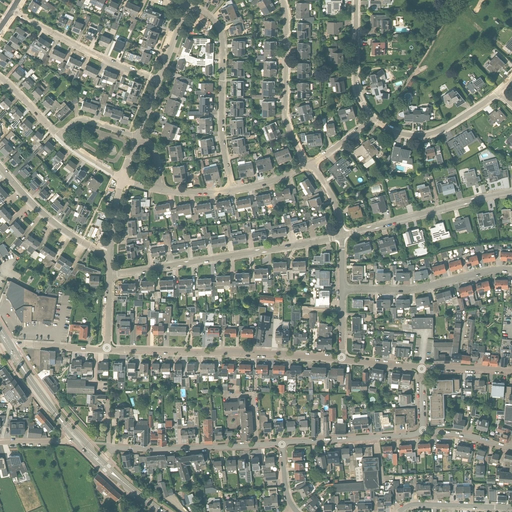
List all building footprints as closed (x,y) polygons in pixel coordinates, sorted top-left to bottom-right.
[(104,4),(105,0),(97,0),(95,5),(102,7),(101,10),(104,11),(104,10),(106,6),(106,5),(104,4)] [(223,8),(221,9),(223,16),(234,11),(232,5),(233,4),(231,0),(229,0),(226,2),(226,3),(225,3),(226,4),(222,6),(223,8)] [(261,9),(271,3),(269,0),(262,0),(258,3),(261,9)] [(328,2),(327,13),(336,13),(336,11),(340,11),(340,3),(342,3),(342,0),(330,0),(330,2),(328,2)] [(36,12),(40,6),(39,5),(32,1),(28,7),(36,13),(36,12)] [(115,23),(117,16),(114,14),(115,12),(118,4),(111,1),(108,7),(106,6),(104,10),(112,13),(111,16),(113,17),(111,21),(114,22),(115,23)] [(48,7),(54,11),(56,8),(48,2),(46,5),(48,7)] [(134,5),(127,2),(122,12),(126,13),(127,11),(130,13),(134,5)] [(271,11),(275,9),(271,3),(261,9),(265,15),(271,11)] [(132,18),(134,19),(135,19),(140,7),(134,5),(130,13),(133,14),(132,16),(132,18)] [(155,16),(160,18),(161,14),(146,9),(143,15),(148,17),(149,16),(151,17),(155,18),(155,16)] [(237,18),(234,11),(223,16),(226,23),(237,18)] [(119,12),(117,16),(115,23),(118,24),(123,13),(119,12)] [(371,27),(381,27),(381,30),(380,30),(384,30),(384,29),(388,29),(388,28),(393,28),(393,21),(390,20),(390,15),(371,15),(371,27)] [(86,16),(83,24),(75,21),(73,25),(74,26),(72,30),(79,34),(82,27),(86,28),(90,18),(86,16)] [(151,17),(148,25),(155,27),(156,27),(157,24),(162,26),(164,19),(160,18),(155,16),(155,18),(151,17)] [(65,24),(70,26),(72,20),(64,17),(64,19),(61,17),(57,24),(64,27),(65,24)] [(138,20),(135,19),(134,19),(132,24),(131,24),(129,29),(133,30),(138,20)] [(114,22),(111,28),(117,30),(119,25),(118,24),(115,23),(114,22)] [(342,27),(342,22),(328,22),(327,34),(339,34),(339,27),(342,27)] [(88,30),(85,37),(92,40),(93,39),(97,41),(102,27),(99,25),(97,29),(90,26),(88,30)] [(148,37),(157,40),(159,34),(157,34),(158,32),(154,31),(155,27),(156,27),(155,27),(148,25),(147,28),(146,28),(144,35),(148,37)] [(239,25),(229,28),(231,36),(242,32),(239,25)] [(19,40),(22,42),(28,34),(18,27),(15,32),(18,34),(16,38),(19,40)] [(17,44),(19,40),(16,38),(12,35),(8,41),(9,41),(9,40),(12,42),(10,46),(13,49),(16,51),(20,45),(17,44)] [(99,43),(107,47),(110,39),(101,35),(99,40),(100,40),(99,43)] [(45,40),(39,37),(35,44),(40,47),(45,40)] [(154,47),(157,40),(148,37),(146,41),(142,40),(140,39),(139,43),(141,44),(140,46),(142,46),(147,48),(148,45),(149,45),(154,47)] [(182,53),(188,55),(192,44),(199,44),(200,39),(191,39),(190,40),(187,38),(184,47),(186,48),(185,50),(183,50),(182,53)] [(200,39),(199,44),(206,45),(206,57),(205,59),(213,59),(213,55),(211,55),(211,52),(213,53),(213,44),(210,44),(210,39),(200,39)] [(46,51),(50,44),(45,40),(40,47),(46,51)] [(124,52),(126,48),(125,48),(128,42),(125,41),(123,45),(115,42),(113,49),(120,52),(121,52),(122,49),(125,50),(124,52)] [(384,42),(370,42),(370,46),(371,46),(371,52),(375,52),(375,55),(384,55),(384,42)] [(310,57),(310,50),(310,43),(298,43),(298,58),(310,57)] [(16,51),(13,49),(10,46),(6,44),(3,49),(6,51),(4,55),(7,57),(10,59),(16,51)] [(150,49),(147,48),(142,46),(140,50),(143,51),(141,57),(125,51),(123,58),(132,61),(133,60),(141,63),(140,63),(141,60),(144,62),(144,63),(145,62),(148,63),(151,54),(148,53),(149,50),(150,50),(150,49)] [(53,49),(49,56),(55,59),(59,52),(53,49)] [(332,62),(343,62),(343,53),(337,53),(337,49),(329,49),(329,54),(332,54),(332,62)] [(55,59),(61,62),(59,67),(61,68),(64,62),(62,61),(65,54),(59,52),(55,59)] [(40,64),(43,65),(47,57),(48,54),(45,53),(45,54),(40,64)] [(186,61),(196,64),(197,58),(188,55),(182,53),(180,57),(182,57),(181,60),(179,59),(176,68),(183,70),(186,61)] [(491,71),(493,74),(496,71),(498,72),(500,69),(498,67),(500,65),(502,67),(505,64),(497,56),(491,61),(489,59),(483,65),(490,71),(491,71)] [(76,60),(70,57),(67,63),(64,62),(61,68),(60,71),(63,72),(65,68),(68,69),(68,67),(71,69),(76,60)] [(213,59),(205,59),(203,59),(197,58),(196,64),(197,65),(205,65),(205,75),(213,75),(213,66),(211,66),(211,63),(213,63),(213,59)] [(71,69),(70,71),(76,73),(74,76),(77,78),(78,76),(81,71),(78,70),(82,63),(76,60),(71,69)] [(81,71),(78,76),(81,77),(83,72),(89,75),(92,68),(86,65),(83,72),(81,71)] [(12,74),(18,79),(23,73),(18,68),(12,74)] [(98,78),(95,77),(98,71),(92,68),(89,75),(95,78),(92,83),(95,85),(98,78)] [(31,69),(25,74),(28,76),(29,77),(22,83),(28,89),(36,81),(30,75),(34,71),(31,69)] [(101,78),(107,80),(110,72),(104,70),(101,78)] [(382,85),(381,82),(382,81),(382,80),(381,75),(384,74),(381,70),(375,74),(370,75),(371,77),(368,77),(370,84),(371,87),(382,85)] [(116,75),(110,72),(107,80),(113,82),(116,75)] [(344,91),(343,81),(338,82),(337,78),(330,79),(331,84),(335,84),(337,92),(344,91)] [(467,86),(472,94),(472,93),(475,91),(476,91),(476,90),(485,84),(480,78),(471,84),(471,83),(467,86)] [(176,79),(173,86),(184,90),(187,84),(176,79)] [(134,81),(131,87),(139,90),(141,84),(142,84),(134,81)] [(201,83),(201,91),(196,91),(195,94),(199,94),(205,94),(205,91),(212,92),(212,83),(201,83)] [(40,84),(31,93),(37,98),(43,92),(42,92),(43,91),(45,93),(51,88),(49,86),(45,89),(40,84)] [(375,93),(375,94),(377,99),(381,98),(382,98),(389,99),(389,94),(386,94),(382,93),(383,91),(383,88),(382,85),(371,87),(373,93),(375,93)] [(182,97),(184,90),(173,86),(171,93),(181,97),(180,100),(184,101),(185,101),(186,101),(186,100),(186,99),(186,98),(185,98),(182,97)] [(137,96),(139,90),(131,87),(129,93),(137,96)] [(263,99),(263,96),(270,96),(274,96),(274,89),(263,89),(262,95),(252,95),(251,99),(263,99)] [(448,102),(450,105),(458,99),(458,98),(460,97),(462,99),(454,89),(444,96),(445,103),(448,102)] [(129,93),(125,92),(123,97),(117,95),(116,98),(126,102),(132,104),(132,102),(135,103),(135,102),(137,96),(129,93)] [(7,97),(4,94),(0,97),(0,99),(2,102),(0,104),(5,109),(11,103),(6,98),(7,97)] [(205,94),(199,94),(199,97),(200,97),(200,104),(212,105),(212,98),(205,97),(205,94)] [(55,104),(57,102),(55,100),(53,102),(48,96),(42,103),(48,108),(48,107),(51,109),(55,104)] [(169,98),(166,105),(178,109),(180,102),(183,103),(184,101),(180,100),(179,102),(169,98)] [(95,113),(96,110),(98,106),(97,106),(98,102),(91,100),(90,103),(88,111),(95,114),(95,113)] [(81,109),(88,111),(90,103),(83,101),(82,105),(81,109)] [(58,107),(61,110),(66,116),(73,110),(72,105),(69,108),(64,102),(60,105),(57,102),(55,104),(58,107)] [(114,106),(107,103),(106,105),(106,106),(105,106),(104,110),(104,111),(103,114),(111,117),(113,109),(114,106)] [(416,122),(416,111),(413,111),(408,112),(408,110),(411,109),(409,103),(407,104),(407,105),(402,107),(403,112),(399,113),(400,117),(404,117),(404,121),(416,122)] [(204,112),(212,112),(212,105),(200,104),(200,111),(188,111),(188,115),(204,115),(204,112)] [(309,104),(298,107),(300,114),(311,111),(309,104)] [(175,116),(178,109),(166,105),(164,112),(175,116)] [(17,120),(15,121),(13,124),(12,123),(10,125),(13,129),(19,122),(17,120),(23,114),(18,109),(16,106),(11,111),(14,113),(12,115),(15,118),(17,120)] [(355,118),(352,106),(345,108),(349,120),(355,118)] [(421,119),(424,119),(429,119),(429,115),(432,108),(427,106),(426,108),(420,108),(420,111),(416,111),(416,122),(420,122),(421,119)] [(349,120),(345,108),(338,111),(342,122),(349,120)] [(113,109),(111,117),(120,120),(122,112),(113,109)] [(272,116),(274,116),(274,109),(262,109),(263,116),(267,116),(267,120),(270,120),(270,119),(272,119),(272,116)] [(504,119),(506,117),(499,109),(496,112),(495,111),(488,117),(490,119),(488,121),(491,125),(492,125),(493,124),(495,123),(494,122),(498,118),(501,121),(503,119),(504,119)] [(58,118),(59,119),(61,121),(66,116),(61,110),(55,115),(58,118)] [(128,120),(130,112),(123,110),(122,112),(120,120),(119,121),(127,124),(126,124),(127,123),(128,120)] [(311,111),(300,114),(302,121),(313,118),(311,111)] [(200,118),(200,126),(212,125),(211,118),(204,118),(204,115),(188,115),(188,118),(200,118)] [(231,128),(243,127),(243,120),(243,118),(235,118),(236,120),(231,120),(231,128)] [(331,135),(336,134),(334,124),(326,125),(325,118),(321,119),(322,126),(326,126),(328,137),(331,137),(331,135)] [(23,134),(27,138),(33,131),(29,127),(32,124),(31,125),(29,123),(29,122),(26,119),(21,126),(24,128),(23,134)] [(177,134),(175,133),(177,126),(166,122),(163,130),(175,134),(177,134)] [(267,133),(278,129),(275,122),(264,126),(267,133)] [(231,128),(231,135),(243,134),(243,136),(245,136),(249,135),(250,135),(253,135),(253,132),(250,133),(250,132),(243,133),(243,127),(231,128)] [(275,138),(281,135),(278,129),(267,133),(270,140),(271,143),(276,141),(275,138)] [(163,130),(161,136),(172,140),(173,139),(174,140),(175,139),(176,140),(177,134),(175,134),(163,130)] [(13,132),(11,131),(0,141),(0,145),(2,147),(0,148),(0,149),(2,152),(3,152),(5,154),(5,155),(11,149),(6,144),(8,142),(7,141),(14,134),(13,132)] [(33,153),(38,147),(35,145),(43,136),(37,131),(32,137),(34,140),(31,143),(33,146),(30,150),(33,152),(33,153)] [(466,131),(451,140),(455,147),(464,142),(466,144),(466,145),(472,141),(472,140),(466,131)] [(320,133),(313,134),(315,146),(322,145),(320,133)] [(313,134),(306,135),(308,147),(315,146),(313,134)] [(201,147),(213,145),(212,138),(200,140),(201,147)] [(243,138),(232,140),(233,147),(245,145),(243,138)] [(367,142),(366,141),(361,144),(362,144),(372,157),(375,154),(379,152),(376,149),(374,150),(371,145),(372,144),(369,140),(367,142)] [(48,153),(53,147),(50,144),(49,144),(47,143),(48,142),(48,141),(40,150),(38,147),(33,153),(35,155),(39,151),(42,153),(45,150),(48,153)] [(23,158),(20,155),(21,154),(18,151),(25,144),(22,142),(15,149),(18,152),(9,160),(14,166),(23,158)] [(372,157),(362,144),(356,149),(357,149),(353,152),(357,157),(358,158),(360,157),(359,156),(361,155),(364,158),(362,160),(365,163),(372,158),(372,157)] [(181,145),(169,147),(170,154),(182,152),(181,145)] [(213,145),(201,147),(202,154),(214,153),(213,145)] [(239,158),(249,155),(249,151),(246,152),(245,145),(233,147),(234,154),(242,153),(243,156),(239,158)] [(412,158),(409,158),(411,152),(411,151),(410,151),(403,150),(403,149),(402,152),(400,151),(401,147),(394,146),(393,151),(391,160),(398,162),(401,163),(402,160),(407,161),(407,163),(412,165),(412,158)] [(426,152),(425,152),(425,153),(426,153),(428,160),(433,158),(432,156),(435,155),(437,164),(443,163),(439,148),(437,148),(437,147),(435,147),(435,149),(434,149),(434,147),(425,149),(426,152)] [(281,151),(285,162),(292,159),(288,148),(281,151)] [(55,172),(57,170),(62,165),(59,162),(64,156),(59,151),(58,151),(53,157),(56,160),(54,162),(56,164),(51,169),(55,172)] [(274,153),(278,164),(285,162),(281,151),(274,153)] [(170,154),(171,161),(183,159),(182,152),(170,154)] [(335,164),(345,177),(352,172),(349,168),(347,170),(343,163),(348,160),(345,156),(335,164)] [(270,157),(263,159),(266,171),(273,169),(270,157)] [(256,161),(259,172),(266,171),(263,159),(256,161)] [(69,160),(67,163),(65,166),(71,171),(76,165),(69,160)] [(30,164),(28,163),(26,165),(19,172),(24,177),(24,178),(30,172),(33,168),(30,165),(30,164)] [(210,166),(210,168),(213,180),(220,178),(217,167),(216,164),(210,165),(210,166)] [(245,165),(247,177),(254,175),(252,164),(245,165)] [(345,178),(345,177),(335,164),(329,169),(332,173),(333,172),(337,178),(335,180),(338,183),(345,178)] [(238,166),(239,170),(240,178),(247,177),(245,165),(238,166)] [(501,179),(505,178),(503,170),(502,171),(501,168),(499,169),(498,165),(486,168),(490,183),(498,181),(498,180),(501,179)] [(184,166),(172,168),(173,175),(185,173),(184,166)] [(203,170),(206,181),(213,180),(210,168),(203,170)] [(75,171),(73,174),(70,177),(73,179),(74,178),(77,179),(80,181),(86,173),(83,171),(80,169),(77,173),(75,171)] [(468,170),(469,172),(464,174),(467,187),(472,186),(471,185),(474,184),(475,188),(478,187),(479,187),(477,181),(480,180),(479,176),(476,177),(474,169),(468,170)] [(31,176),(34,179),(29,184),(34,189),(40,184),(42,186),(45,183),(43,181),(36,175),(38,173),(35,171),(31,176)] [(174,182),(186,180),(185,173),(173,175),(174,182)] [(455,192),(454,188),(454,186),(457,185),(455,177),(447,179),(449,186),(442,188),(444,195),(455,192)] [(92,193),(86,201),(92,204),(97,193),(94,190),(100,183),(93,178),(87,186),(90,187),(91,193),(92,193)] [(305,188),(311,184),(308,178),(301,182),(305,188)] [(309,194),(315,191),(311,184),(305,188),(309,194)] [(422,201),(432,198),(429,185),(419,188),(422,201)] [(79,188),(75,194),(79,196),(83,191),(79,188)] [(282,190),(284,197),(285,200),(291,199),(292,202),(295,201),(294,194),(293,194),(292,191),(290,191),(289,188),(282,190)] [(50,190),(47,192),(43,189),(38,194),(45,200),(50,195),(52,192),(53,192),(53,191),(53,190),(52,190),(51,190),(50,190)] [(278,202),(285,200),(284,197),(282,190),(275,192),(277,197),(274,198),(276,209),(276,210),(279,209),(278,202)] [(405,190),(397,192),(397,191),(389,194),(391,201),(395,200),(397,208),(404,206),(404,205),(405,204),(406,205),(409,205),(405,190)] [(63,198),(56,193),(50,200),(53,202),(51,204),(56,209),(55,210),(58,212),(61,209),(63,211),(67,206),(69,204),(67,201),(62,206),(59,203),(63,198)] [(314,199),(313,196),(319,194),(318,193),(308,198),(304,200),(304,201),(313,199),(315,206),(320,204),(322,204),(319,197),(314,199)] [(270,194),(263,195),(264,202),(271,201),(273,210),(276,209),(274,198),(271,199),(270,194)] [(264,202),(263,195),(256,196),(257,203),(264,202)] [(371,203),(374,213),(379,212),(379,211),(381,210),(382,213),(386,211),(385,206),(382,196),(376,198),(377,201),(371,203)] [(244,207),(251,206),(250,199),(243,200),(244,207)] [(223,201),(225,212),(231,211),(231,212),(232,212),(232,216),(235,215),(234,210),(234,205),(231,205),(230,200),(223,201)] [(243,200),(236,201),(237,208),(244,207),(243,200)] [(216,205),(214,206),(216,217),(216,220),(218,220),(218,216),(219,216),(218,213),(225,212),(223,201),(216,203),(216,205)] [(175,220),(173,210),(171,211),(169,203),(162,205),(164,212),(164,215),(171,214),(173,226),(176,226),(176,225),(176,220),(175,220)] [(211,206),(210,203),(203,204),(205,214),(212,213),(212,217),(214,217),(216,217),(214,206),(213,206),(213,205),(211,206)] [(183,205),(184,212),(185,215),(192,214),(190,204),(183,205)] [(198,214),(195,215),(196,220),(199,219),(198,215),(205,214),(203,204),(196,205),(198,214)] [(84,205),(83,206),(80,205),(76,212),(79,214),(86,217),(89,210),(86,209),(87,208),(86,207),(84,205)] [(164,215),(164,212),(162,205),(155,206),(157,215),(154,215),(155,220),(158,220),(158,217),(164,215)] [(183,205),(176,206),(176,210),(173,210),(175,220),(176,220),(179,220),(177,213),(184,212),(183,205)] [(352,219),(363,216),(360,207),(359,208),(358,205),(348,208),(349,212),(350,212),(352,219)] [(141,210),(141,207),(132,207),(132,213),(141,213),(141,217),(146,216),(149,216),(149,213),(143,213),(143,209),(141,210)] [(503,223),(511,222),(511,223),(511,222),(511,210),(510,211),(510,210),(510,209),(502,210),(503,220),(502,220),(503,223)] [(7,222),(12,217),(7,212),(2,217),(7,222)] [(495,225),(493,217),(490,218),(489,213),(483,214),(483,213),(477,214),(477,217),(477,219),(478,219),(479,226),(483,225),(484,227),(495,225)] [(86,217),(79,214),(77,217),(75,216),(73,220),(77,222),(77,221),(79,222),(83,224),(86,217)] [(314,219),(311,220),(313,227),(320,225),(318,218),(317,215),(313,216),(314,219)] [(327,223),(325,216),(318,218),(320,225),(327,223)] [(456,222),(454,223),(456,232),(458,231),(458,228),(465,226),(467,232),(472,231),(468,217),(463,218),(464,220),(461,221),(460,218),(455,219),(456,222)] [(298,220),(291,222),(290,218),(287,219),(288,225),(291,224),(294,233),(301,231),(298,220)] [(285,224),(278,225),(280,236),(287,235),(285,225),(288,225),(287,219),(284,219),(285,224)] [(301,219),(298,220),(301,231),(307,229),(305,222),(302,222),(301,219)] [(128,221),(129,228),(136,228),(139,227),(138,220),(128,221)] [(15,221),(9,226),(11,228),(9,230),(12,233),(20,226),(15,221)] [(271,226),(270,222),(267,223),(269,234),(272,234),(273,237),(280,236),(278,225),(271,226)] [(443,222),(435,224),(435,227),(430,229),(432,237),(446,233),(443,222)] [(266,235),(269,234),(267,223),(264,224),(265,228),(261,229),(258,229),(260,239),(267,238),(266,235)] [(13,244),(16,245),(20,240),(18,238),(25,231),(20,226),(12,233),(17,239),(13,244)] [(129,235),(137,234),(137,239),(142,238),(148,238),(147,234),(148,234),(148,232),(143,233),(139,232),(139,227),(136,228),(129,228),(129,235)] [(228,236),(231,235),(232,244),(239,243),(238,232),(237,232),(231,233),(230,229),(227,229),(227,230),(228,236)] [(253,240),(260,239),(258,229),(255,230),(255,233),(251,233),(253,240)] [(403,234),(406,244),(405,244),(406,246),(425,241),(423,235),(422,230),(419,231),(418,229),(410,231),(410,230),(410,232),(403,234)] [(245,234),(242,235),(241,231),(237,232),(238,232),(239,243),(246,241),(245,234)] [(192,249),(199,248),(197,238),(190,239),(190,234),(189,235),(187,235),(186,235),(188,241),(191,240),(192,249)] [(23,242),(20,240),(16,245),(18,248),(21,244),(28,248),(34,239),(28,235),(24,241),(23,241),(23,242)] [(177,241),(179,252),(186,250),(184,241),(188,241),(186,235),(184,236),(184,239),(177,241)] [(197,238),(199,248),(206,247),(205,238),(204,236),(197,237),(197,238)] [(218,236),(211,237),(212,247),(219,246),(218,239),(218,236)] [(385,238),(389,252),(389,253),(397,251),(393,238),(389,239),(388,237),(385,238)] [(161,244),(157,245),(159,255),(166,254),(164,242),(167,241),(167,238),(166,238),(163,239),(164,242),(160,242),(161,244)] [(225,238),(218,239),(219,246),(226,245),(225,238)] [(389,252),(385,238),(378,240),(381,255),(389,252)] [(30,256),(33,258),(37,252),(35,250),(40,243),(34,239),(28,248),(33,251),(32,254),(30,256)] [(146,241),(147,246),(148,253),(151,252),(152,256),(159,255),(157,245),(150,246),(149,240),(148,240),(148,241),(146,241)] [(177,241),(170,242),(172,253),(179,252),(177,241)] [(354,252),(354,259),(360,260),(360,254),(372,251),(369,242),(365,243),(365,242),(354,245),(354,246),(353,247),(354,252)] [(0,265),(0,266),(0,265),(0,257),(8,253),(3,243),(0,244),(0,265)] [(126,245),(127,252),(139,250),(144,249),(144,247),(144,245),(139,246),(135,244),(133,244),(126,245)] [(40,252),(39,254),(38,255),(44,259),(46,256),(50,250),(44,246),(40,252)] [(459,254),(461,253),(460,248),(457,249),(459,257),(454,258),(457,269),(462,268),(462,267),(459,254)] [(56,253),(50,250),(46,256),(44,259),(43,260),(48,264),(46,266),(49,268),(53,262),(51,261),(56,253)] [(140,252),(139,250),(127,252),(128,259),(139,257),(138,252),(140,252)] [(329,260),(329,253),(324,253),(324,256),(314,256),(314,261),(319,261),(319,264),(326,264),(326,266),(333,266),(333,260),(329,260)] [(471,257),(470,253),(464,255),(467,266),(468,266),(473,265),(471,257)] [(53,262),(49,268),(51,270),(53,268),(58,271),(66,259),(60,255),(55,264),(53,262)] [(471,257),(473,265),(478,263),(479,263),(477,255),(471,257)] [(451,270),(457,269),(454,258),(448,260),(448,263),(450,271),(451,270)] [(69,269),(72,263),(66,259),(58,271),(65,276),(64,277),(67,279),(72,271),(69,269)] [(305,261),(299,262),(299,273),(305,272),(305,280),(308,280),(308,272),(305,272),(305,270),(306,270),(305,265),(306,265),(306,264),(305,264),(305,261)] [(286,262),(280,262),(280,274),(287,274),(287,279),(290,279),(290,271),(287,272),(286,262)] [(293,273),(299,273),(299,262),(292,262),(293,271),(290,271),(290,279),(293,279),(293,273)] [(67,279),(63,285),(69,289),(76,276),(75,275),(77,271),(77,272),(78,270),(89,274),(89,284),(98,285),(98,277),(100,277),(100,271),(100,272),(93,272),(93,269),(84,266),(85,265),(77,263),(72,271),(67,279)] [(438,265),(440,273),(445,272),(446,272),(444,264),(438,265)] [(427,270),(424,270),(424,266),(420,267),(420,269),(422,278),(428,276),(427,270)] [(268,286),(271,286),(271,280),(268,280),(268,277),(268,273),(268,272),(267,269),(261,269),(261,277),(262,282),(268,282),(268,286)] [(249,290),(252,290),(252,284),(249,284),(249,282),(249,277),(249,276),(249,273),(242,273),(243,285),(249,285),(249,290)] [(214,282),(215,296),(218,296),(217,289),(224,288),(223,276),(217,276),(217,279),(217,281),(217,282),(214,282)] [(230,293),(233,293),(233,287),(230,287),(230,280),(230,279),(230,276),(223,276),(224,288),(230,288),(230,293)] [(329,285),(329,278),(319,278),(317,278),(317,285),(315,285),(315,288),(320,288),(320,285),(329,285)] [(193,297),(196,296),(195,291),(192,291),(192,283),(192,282),(192,279),(185,280),(186,292),(192,292),(193,297)] [(205,291),(204,279),(198,279),(198,290),(195,291),(196,296),(199,296),(198,291),(205,291)] [(211,279),(204,279),(205,291),(211,291),(211,296),(215,296),(214,282),(211,283),(211,281),(211,279)] [(180,292),(186,292),(185,280),(179,280),(179,283),(179,284),(179,290),(176,290),(176,296),(180,296),(180,292)] [(488,281),(482,282),(484,291),(490,289),(488,280),(488,281)] [(6,295),(21,320),(42,321),(42,322),(43,322),(43,321),(46,321),(44,325),(47,326),(48,321),(52,322),(56,298),(43,295),(37,295),(37,294),(28,290),(23,287),(10,281),(6,295)] [(148,290),(147,281),(141,281),(141,284),(141,286),(141,287),(138,287),(138,293),(139,299),(143,299),(143,292),(142,293),(141,290),(148,290)] [(478,292),(484,291),(482,282),(476,284),(476,283),(476,284),(478,292)] [(471,285),(465,286),(467,295),(473,294),(471,285)] [(47,293),(50,293),(53,289),(48,286),(44,294),(45,294),(47,293)] [(464,309),(463,300),(465,299),(464,298),(468,297),(467,295),(465,286),(459,288),(461,297),(461,298),(457,298),(457,299),(459,304),(460,310),(464,309)] [(316,297),(319,297),(329,297),(329,294),(331,294),(331,289),(326,289),(323,289),(323,290),(320,290),(320,288),(315,288),(315,290),(316,290),(316,297)] [(450,290),(443,293),(446,303),(450,302),(450,303),(453,303),(454,306),(457,305),(459,304),(457,299),(452,300),(450,290)] [(435,295),(437,302),(438,305),(446,303),(443,293),(435,295)] [(363,304),(370,304),(370,313),(373,313),(373,306),(373,301),(370,301),(370,300),(362,300),(361,300),(352,300),(352,307),(363,307),(363,304)] [(383,307),(383,300),(377,300),(377,306),(373,306),(373,313),(373,314),(377,314),(377,311),(383,311),(383,307)] [(291,320),(291,321),(296,321),(295,321),(296,312),(300,312),(300,305),(291,305),(291,320)] [(259,307),(259,315),(273,316),(273,308),(259,307)] [(153,334),(158,334),(159,317),(159,312),(151,311),(151,317),(151,318),(155,318),(156,318),(155,325),(153,325),(153,334)] [(131,325),(130,325),(130,322),(134,322),(134,316),(134,313),(130,313),(130,316),(130,317),(125,317),(125,333),(130,333),(131,325)] [(230,329),(230,336),(236,336),(236,331),(239,331),(239,326),(239,313),(234,313),(234,320),(235,320),(235,326),(231,326),(230,329)] [(120,333),(125,333),(125,317),(121,317),(121,314),(117,314),(117,323),(120,323),(120,325),(120,333)] [(360,324),(360,318),(365,318),(365,314),(360,314),(360,317),(356,317),(355,317),(352,317),(352,324),(360,324)] [(259,330),(257,344),(262,344),(263,329),(269,330),(271,316),(260,315),(259,321),(259,326),(259,329),(259,330)] [(424,328),(433,328),(433,317),(419,317),(414,318),(412,318),(412,329),(424,328)] [(214,325),(213,335),(219,336),(219,331),(222,331),(222,319),(219,319),(219,325),(217,325),(214,325)] [(230,336),(230,329),(228,328),(228,327),(228,324),(226,324),(226,319),(225,319),(222,319),(222,331),(225,331),(224,336),(230,336)] [(460,331),(461,323),(455,322),(454,330),(453,342),(452,349),(451,361),(457,361),(460,362),(461,355),(458,354),(456,354),(457,346),(458,346),(460,331)] [(178,334),(178,326),(178,323),(170,323),(170,326),(170,334),(178,334)] [(317,346),(317,347),(324,347),(324,323),(320,323),(319,338),(317,338),(317,342),(314,342),(313,343),(313,345),(314,346),(317,346)] [(324,323),(324,347),(331,348),(331,338),(329,338),(329,333),(331,333),(332,333),(332,332),(332,327),(332,326),(328,326),(328,323),(326,323),(325,323),(324,323)] [(87,339),(88,326),(80,325),(75,324),(71,324),(70,324),(70,327),(69,330),(74,331),(74,330),(80,330),(79,338),(87,339)] [(357,331),(360,331),(360,334),(365,334),(365,330),(363,330),(363,324),(360,324),(352,324),(353,331),(356,331),(357,331)] [(468,324),(466,338),(468,338),(473,339),(475,325),(468,324)] [(213,335),(214,325),(205,325),(205,330),(208,330),(208,335),(213,335)] [(186,335),(186,327),(178,326),(178,334),(185,335),(186,335)] [(239,326),(239,331),(242,331),(241,336),(247,336),(247,329),(245,329),(245,326),(239,326)] [(247,329),(247,336),(253,336),(253,332),(256,332),(256,327),(250,326),(250,329),(247,329)] [(392,347),(393,342),(393,339),(393,335),(393,332),(384,332),(383,335),(389,335),(388,342),(383,341),(382,346),(382,354),(389,354),(389,347),(392,347)] [(294,343),(297,343),(299,343),(299,340),(307,340),(307,336),(307,334),(294,333),(294,340),(294,343)] [(361,344),(362,336),(354,335),(353,339),(358,340),(357,344),(353,344),(353,348),(353,351),(353,352),(356,352),(356,351),(360,352),(360,351),(363,351),(364,345),(361,344)] [(382,346),(383,341),(377,341),(373,340),(372,346),(375,346),(374,353),(382,354),(382,346)] [(395,347),(394,355),(401,355),(402,344),(397,343),(397,342),(393,342),(392,347),(395,347)] [(450,363),(451,356),(451,352),(449,352),(448,356),(445,357),(445,354),(440,355),(440,357),(438,357),(438,349),(452,349),(453,342),(448,342),(434,343),(434,363),(450,363)] [(502,353),(502,356),(511,357),(511,354),(511,342),(510,342),(509,350),(508,353),(502,353)] [(402,343),(402,344),(401,355),(409,356),(409,349),(412,349),(412,344),(408,343),(402,343)] [(472,343),(472,347),(470,359),(477,360),(478,357),(478,353),(481,354),(482,346),(478,345),(478,346),(473,345),(473,343),(472,343)] [(466,355),(461,355),(460,362),(470,363),(470,359),(472,347),(468,346),(466,355)] [(38,374),(42,379),(48,374),(49,375),(49,369),(49,364),(49,363),(50,351),(40,350),(40,373),(38,374)] [(55,352),(50,351),(49,363),(49,364),(61,364),(61,362),(61,357),(55,357),(55,352)] [(497,365),(498,359),(498,356),(490,355),(490,356),(489,365),(497,366),(497,365)] [(506,366),(507,357),(502,356),(502,357),(501,357),(501,359),(498,359),(497,365),(501,365),(501,366),(506,366)] [(71,371),(81,372),(81,371),(81,360),(75,360),(75,362),(74,362),(74,363),(72,363),(72,362),(71,371)] [(82,360),(81,360),(81,371),(81,372),(81,373),(87,374),(87,372),(87,371),(92,371),(92,362),(85,362),(85,364),(82,364),(82,360)] [(97,374),(103,374),(103,372),(108,372),(108,367),(108,362),(101,362),(101,365),(98,365),(97,374)] [(122,371),(122,363),(121,363),(119,362),(119,363),(118,363),(118,364),(115,364),(115,369),(115,371),(119,371),(118,381),(118,382),(124,382),(125,371),(122,371)] [(135,370),(135,363),(128,363),(128,375),(133,375),(133,379),(138,379),(139,371),(135,371),(135,370)] [(140,363),(140,370),(140,371),(139,371),(138,379),(142,379),(142,375),(147,375),(148,363),(140,363)] [(156,363),(153,363),(153,364),(152,363),(152,376),(159,376),(159,371),(162,371),(162,364),(159,364),(158,364),(158,363),(156,363)] [(175,364),(175,373),(174,373),(174,377),(182,377),(182,373),(182,364),(175,364)] [(228,371),(228,364),(222,364),(222,368),(220,368),(218,368),(218,374),(218,376),(225,376),(225,373),(225,371),(228,371)] [(231,374),(236,374),(236,369),(234,369),(234,364),(228,364),(228,371),(231,371),(231,374)] [(242,371),(245,371),(245,364),(239,364),(239,369),(236,369),(236,374),(242,374),(242,371)] [(251,365),(245,364),(245,371),(248,372),(248,374),(253,374),(253,369),(251,369),(251,365)] [(262,365),(256,365),(256,369),(253,369),(253,374),(260,374),(260,372),(262,372),(262,365)] [(265,375),(270,375),(270,370),(268,369),(268,365),(262,365),(262,372),(265,372),(265,375)] [(279,373),(279,365),(273,365),(273,370),(270,370),(270,375),(275,375),(275,373),(278,373),(279,373)] [(285,366),(279,365),(279,373),(278,373),(278,375),(281,376),(286,376),(287,376),(287,370),(284,370),(285,366)] [(290,370),(287,370),(287,376),(286,376),(286,378),(295,378),(295,376),(295,373),(296,366),(290,366),(290,370)] [(295,373),(295,376),(304,376),(304,371),(301,371),(301,366),(296,366),(295,373)] [(3,393),(17,384),(14,379),(12,380),(10,377),(11,377),(4,367),(0,369),(0,374),(7,384),(4,386),(6,388),(2,391),(3,393)] [(311,380),(311,378),(314,378),(314,381),(318,381),(319,367),(312,367),(311,377),(308,377),(309,393),(313,393),(312,380),(311,380)] [(329,389),(328,382),(328,378),(325,378),(326,368),(319,367),(318,381),(322,381),(322,380),(325,380),(325,389),(329,389)] [(368,379),(377,381),(378,375),(378,369),(372,368),(372,371),(370,371),(368,379)] [(383,370),(378,369),(378,375),(377,381),(385,382),(386,373),(383,373),(383,370)] [(351,388),(361,389),(361,382),(350,382),(350,373),(346,373),(346,389),(346,396),(348,396),(348,389),(350,389),(350,388),(351,388)] [(387,383),(399,385),(399,378),(400,373),(392,373),(392,378),(388,377),(387,383)] [(50,390),(53,394),(57,391),(57,387),(56,386),(58,384),(56,381),(52,383),(50,381),(52,379),(49,375),(48,374),(42,379),(48,387),(50,390)] [(399,378),(399,385),(409,386),(410,381),(411,381),(411,378),(410,378),(410,374),(403,374),(402,379),(399,378)] [(67,393),(94,394),(94,385),(85,385),(86,380),(81,379),(72,379),(68,379),(67,379),(67,393)] [(443,393),(452,392),(457,392),(457,390),(459,390),(459,381),(458,381),(456,381),(456,379),(451,379),(451,381),(449,381),(449,379),(448,379),(444,380),(444,381),(442,381),(442,380),(437,380),(437,387),(435,388),(435,390),(433,390),(433,392),(432,392),(432,395),(430,395),(430,396),(432,396),(432,398),(430,398),(430,403),(432,403),(432,405),(431,405),(431,410),(432,410),(432,412),(430,412),(430,417),(433,417),(433,420),(430,420),(431,424),(442,424),(442,422),(444,422),(443,417),(444,417),(443,393)] [(486,390),(486,385),(484,385),(484,381),(479,380),(475,380),(474,389),(480,390),(480,393),(486,393),(486,390)] [(491,395),(497,395),(498,383),(492,382),(492,385),(488,384),(489,392),(491,393),(491,395)] [(18,384),(17,384),(3,393),(5,396),(4,396),(7,401),(14,396),(16,397),(23,392),(18,384)] [(19,404),(27,398),(28,398),(27,398),(27,397),(27,396),(26,395),(25,395),(23,393),(24,393),(23,392),(16,397),(9,402),(12,406),(18,402),(19,404)] [(106,395),(92,394),(92,397),(90,397),(90,404),(89,404),(88,407),(91,407),(97,407),(97,404),(100,404),(100,400),(102,400),(102,401),(106,401),(106,395)] [(322,405),(329,404),(328,394),(324,394),(320,394),(320,398),(320,399),(322,399),(322,405)] [(406,402),(411,402),(411,394),(401,395),(400,395),(400,406),(406,405),(406,402)] [(225,414),(239,413),(239,410),(246,409),(245,398),(241,398),(241,400),(238,400),(238,399),(238,402),(224,403),(225,414)] [(476,407),(471,406),(470,416),(479,417),(479,415),(475,414),(476,407)] [(97,411),(97,407),(91,407),(91,411),(93,411),(92,422),(96,422),(96,420),(102,420),(102,414),(103,414),(103,411),(97,411)] [(132,408),(130,408),(130,407),(122,407),(122,409),(116,408),(116,416),(119,416),(119,420),(122,420),(126,420),(126,416),(134,416),(133,414),(132,408)] [(392,407),(392,415),(395,415),(395,423),(405,423),(405,422),(412,422),(412,421),(415,421),(415,408),(395,409),(395,407),(392,407)] [(46,419),(39,411),(35,414),(40,420),(37,422),(40,425),(41,423),(46,419)] [(241,433),(241,440),(251,439),(250,432),(253,432),(252,411),(240,412),(242,433),(241,433)] [(194,412),(194,423),(187,424),(187,426),(188,426),(188,437),(196,437),(195,430),(195,425),(198,425),(198,412),(194,412)] [(264,432),(271,431),(271,423),(268,423),(267,417),(265,415),(264,412),(260,412),(261,429),(264,429),(264,432)] [(310,417),(311,417),(312,436),(318,435),(317,417),(320,417),(320,412),(317,412),(310,412),(310,417)] [(383,424),(389,424),(388,415),(382,415),(382,412),(375,413),(376,426),(380,426),(380,423),(383,423),(383,424)] [(453,427),(463,429),(465,420),(461,419),(462,413),(455,412),(453,427)] [(361,419),(360,419),(360,414),(355,415),(352,415),(353,420),(353,428),(362,427),(361,419)] [(135,426),(135,421),(134,421),(134,416),(126,416),(126,420),(127,420),(127,426),(126,426),(126,427),(134,427),(134,426),(135,426)] [(287,430),(295,430),(295,423),(297,422),(297,419),(297,416),(292,417),(292,419),(292,421),(287,421),(287,430)] [(307,420),(305,420),(304,416),(298,417),(298,421),(299,421),(300,429),(308,429),(307,420)] [(24,422),(17,422),(17,433),(24,433),(24,426),(28,426),(29,422),(29,418),(24,418),(24,422)] [(212,443),(212,427),(212,418),(211,418),(208,418),(203,419),(205,443),(212,443)] [(9,433),(17,433),(17,422),(16,422),(16,419),(8,419),(6,427),(9,427),(9,433)] [(40,425),(42,429),(44,427),(45,428),(49,432),(54,427),(46,419),(41,423),(40,425)] [(283,430),(283,422),(283,419),(275,419),(276,431),(283,430)] [(479,419),(478,423),(476,428),(486,430),(488,421),(482,419),(482,420),(479,419)] [(148,421),(141,421),(135,421),(135,426),(134,426),(134,427),(134,432),(141,433),(141,445),(147,445),(148,421)] [(33,422),(29,422),(28,426),(27,437),(32,437),(36,437),(37,429),(32,429),(33,422)] [(161,423),(161,429),(158,429),(158,433),(158,435),(158,438),(162,437),(162,440),(166,440),(166,429),(166,428),(172,428),(172,423),(161,423)] [(335,423),(335,435),(346,435),(345,423),(335,423)] [(496,431),(502,433),(501,435),(495,434),(494,438),(508,443),(511,437),(511,436),(508,435),(510,429),(498,425),(497,430),(496,431)] [(134,436),(134,432),(134,427),(126,427),(125,429),(129,429),(128,436),(134,436)] [(166,446),(166,440),(162,440),(162,437),(158,438),(158,435),(155,435),(155,433),(151,433),(151,438),(151,443),(158,443),(158,446),(166,446)] [(422,448),(422,450),(422,451),(423,452),(425,453),(427,454),(429,454),(431,453),(432,451),(433,449),(433,447),(432,446),(431,444),(430,443),(428,443),(426,443),(424,444),(423,445),(422,446),(422,448)] [(453,448),(453,453),(453,454),(452,459),(455,460),(455,457),(462,458),(463,446),(457,445),(456,449),(454,449),(454,448),(453,448)] [(392,446),(383,446),(384,457),(387,457),(387,453),(392,452),(392,446)] [(472,454),(473,451),(469,450),(470,447),(463,446),(462,458),(468,459),(468,462),(470,462),(471,457),(472,457),(472,454)] [(334,484),(334,492),(335,492),(339,492),(370,490),(374,489),(379,489),(384,489),(384,486),(379,486),(378,470),(379,470),(378,457),(372,457),(372,447),(355,448),(354,448),(355,448),(355,452),(352,453),(353,460),(355,470),(356,482),(334,484)] [(478,459),(479,465),(476,465),(475,478),(484,478),(484,465),(483,460),(484,456),(483,456),(485,451),(478,449),(475,458),(478,459)] [(305,458),(303,458),(302,458),(302,456),(302,455),(302,452),(299,452),(299,451),(294,451),(294,453),(293,453),(293,458),(294,458),(294,462),(293,462),(303,462),(303,461),(304,461),(305,461),(305,458)] [(340,471),(343,471),(342,464),(339,464),(339,462),(338,451),(333,452),(333,462),(333,464),(334,464),(334,466),(339,466),(340,471)] [(324,455),(327,471),(331,471),(330,462),(333,462),(333,452),(327,452),(327,455),(324,455)] [(493,462),(497,463),(498,458),(499,454),(494,453),(494,455),(492,454),(492,457),(490,456),(488,456),(488,463),(492,464),(493,462)] [(131,469),(129,454),(122,455),(124,467),(127,466),(127,469),(128,469),(131,469)] [(197,454),(189,455),(192,464),(192,465),(192,464),(193,467),(196,467),(196,470),(199,470),(197,454)] [(203,455),(203,454),(197,454),(199,470),(200,473),(202,473),(201,466),(206,465),(205,462),(208,462),(207,454),(203,455)] [(499,479),(498,481),(511,482),(511,455),(505,454),(504,459),(510,461),(509,474),(508,473),(508,472),(501,471),(501,469),(496,468),(496,478),(499,479)] [(19,455),(8,455),(11,464),(7,465),(11,477),(17,476),(15,468),(22,467),(19,455)] [(157,455),(147,456),(148,466),(149,474),(153,474),(153,468),(157,468),(157,455)] [(165,455),(157,455),(157,468),(158,468),(158,467),(167,467),(168,465),(167,456),(166,456),(166,457),(164,457),(165,455)] [(192,464),(189,455),(189,456),(185,456),(176,457),(182,480),(190,479),(185,465),(192,464)] [(324,455),(317,456),(318,464),(319,467),(320,472),(327,471),(324,455)] [(148,466),(147,456),(139,457),(140,466),(148,466)] [(168,468),(172,468),(173,471),(178,471),(178,467),(175,456),(167,456),(168,465),(167,467),(168,467),(168,468)] [(266,466),(263,466),(263,470),(264,478),(265,478),(265,481),(275,480),(276,480),(275,472),(271,472),(270,465),(274,465),(274,456),(273,457),(267,457),(266,457),(265,457),(266,466)] [(260,470),(263,470),(263,466),(263,465),(260,465),(259,460),(259,461),(259,458),(258,458),(255,458),(252,458),(253,470),(260,469),(260,470)] [(252,481),(251,475),(251,470),(250,470),(248,469),(247,469),(247,468),(247,462),(245,462),(245,459),(238,460),(239,464),(239,468),(240,468),(240,469),(239,469),(239,472),(240,472),(240,476),(242,478),(246,478),(246,482),(252,481)] [(221,472),(220,469),(222,469),(221,461),(214,461),(214,460),(212,461),(212,467),(214,467),(215,470),(214,470),(215,473),(221,472)] [(233,473),(233,469),(237,469),(236,460),(235,460),(235,461),(233,461),(232,460),(226,460),(227,473),(233,473)] [(296,467),(296,472),(303,472),(303,471),(305,471),(304,461),(303,461),(303,462),(293,462),(293,463),(294,463),(295,467),(296,467)] [(295,482),(305,481),(305,477),(304,477),(303,472),(296,472),(295,472),(295,477),(296,477),(296,481),(295,481),(295,482)] [(99,486),(97,488),(96,488),(101,493),(104,491),(116,501),(121,496),(116,491),(97,474),(93,479),(95,482),(99,486)] [(423,484),(423,495),(430,494),(430,485),(433,485),(433,479),(432,475),(428,475),(429,481),(427,482),(427,485),(424,485),(423,484)] [(443,495),(450,495),(450,489),(453,489),(453,481),(453,478),(449,479),(450,482),(449,482),(449,485),(443,485),(443,495)] [(443,482),(436,483),(436,479),(433,479),(433,485),(433,487),(436,487),(436,496),(443,495),(443,485),(443,482)] [(463,488),(463,497),(470,496),(470,490),(473,490),(473,484),(471,484),(471,480),(469,480),(470,487),(463,488)] [(404,499),(404,496),(403,488),(398,488),(398,484),(397,484),(397,481),(393,482),(393,485),(393,487),(394,487),(396,487),(397,499),(404,499)] [(456,490),(456,497),(463,497),(463,488),(456,488),(456,484),(456,481),(453,481),(453,489),(453,490),(456,490)] [(164,482),(162,482),(158,482),(159,484),(161,490),(163,498),(169,496),(167,490),(164,482)] [(302,498),(308,495),(307,494),(312,492),(310,488),(309,488),(308,485),(306,485),(305,483),(296,487),(297,489),(297,490),(299,489),(302,498)] [(403,485),(403,488),(404,496),(411,496),(411,490),(413,490),(413,483),(410,483),(404,484),(403,485)] [(488,493),(489,500),(506,502),(506,498),(511,498),(511,490),(507,490),(492,489),(491,489),(491,484),(488,484),(488,486),(488,493)] [(476,490),(476,499),(484,499),(484,493),(488,493),(488,486),(480,487),(480,490),(476,490)] [(278,506),(276,487),(268,488),(269,495),(270,495),(271,497),(264,498),(265,510),(272,510),(271,507),(278,506)] [(394,503),(394,496),(391,496),(391,489),(388,489),(388,492),(384,492),(384,497),(384,507),(389,507),(389,505),(391,505),(391,503),(394,503)] [(357,511),(364,511),(364,502),(359,503),(359,493),(358,493),(354,493),(354,495),(354,502),(357,502),(357,503),(357,511)] [(192,494),(187,496),(190,505),(194,504),(196,504),(192,494)] [(312,511),(318,506),(320,503),(318,500),(312,494),(309,497),(312,501),(306,506),(309,509),(310,509),(312,511)] [(328,501),(329,504),(323,504),(323,511),(331,511),(331,504),(331,503),(335,503),(335,496),(331,496),(331,501),(328,501)] [(384,510),(384,507),(384,497),(377,497),(377,496),(374,496),(374,501),(374,504),(377,504),(377,510),(384,510)] [(232,511),(237,511),(236,500),(236,498),(235,497),(234,497),(232,498),(232,500),(226,501),(226,510),(232,510),(232,511)] [(253,510),(258,509),(257,498),(251,499),(246,499),(247,509),(253,508),(253,510)] [(246,499),(236,500),(237,511),(242,511),(242,509),(247,509),(246,499)] [(208,504),(209,511),(217,511),(218,511),(221,511),(220,501),(212,502),(212,504),(208,504)] [(352,511),(352,503),(344,503),(344,511),(352,511)]
